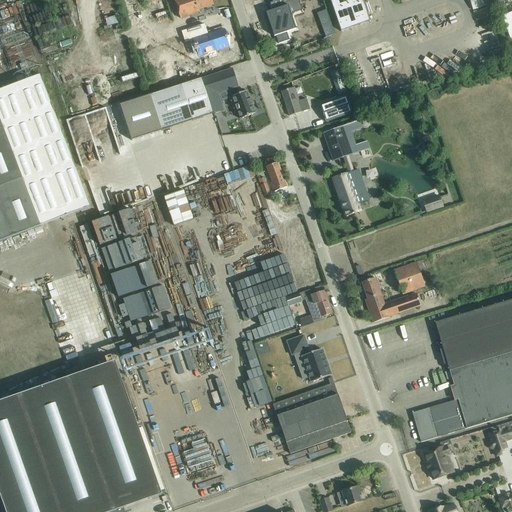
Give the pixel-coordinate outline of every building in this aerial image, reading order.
[(174,0),(181,18),(190,15),(200,12),(199,9),(213,5),(211,0),(174,0)] [(272,10),(267,12),(274,36),(275,36),(278,44),(289,40),(287,32),(295,29),(290,13),(302,9),(301,7),(299,0),(271,0),(272,2),(270,3),(272,10)] [(330,0),(341,31),(370,21),(363,0),(330,0)] [(331,22),(322,25),(326,37),(335,33),(331,22)] [(203,24),(179,32),(184,44),(191,41),(196,57),(206,54),(208,60),(216,57),(215,51),(228,47),(223,31),(207,36),(203,24)] [(162,130),(193,120),(223,110),(218,93),(238,86),(232,69),(182,85),(151,95),(162,130)] [(339,69),(331,72),(333,80),(341,77),(339,69)] [(0,241),(90,207),(40,76),(0,90),(0,241)] [(299,101),(294,87),(281,91),(289,116),(310,109),(306,99),(299,101)] [(247,91),(232,97),(240,118),(255,113),(247,91)] [(347,96),(320,105),(326,122),(330,121),(353,113),(347,96)] [(335,161),(349,156),(354,155),(351,147),(344,126),(334,130),(325,133),(335,161)] [(278,162),(268,166),(266,167),(272,183),(270,184),(274,192),(287,187),(278,162)] [(332,179),(346,216),(361,211),(358,204),(368,201),(357,170),(332,179)] [(258,180),(264,195),(270,193),(265,177),(258,180)] [(424,259),(416,261),(379,273),(381,279),(395,274),(402,295),(425,287),(419,269),(427,266),(424,259)] [(293,275),(298,288),(306,285),(302,272),(293,275)] [(368,299),(365,300),(366,300),(368,299),(371,309),(369,310),(371,315),(373,315),(375,322),(373,322),(373,323),(389,318),(388,316),(420,305),(416,294),(384,305),(375,278),(362,282),(368,299)] [(311,290),(291,298),(256,311),(266,337),(270,335),(267,324),(263,314),(288,305),(289,307),(303,301),(302,300),(306,299),(314,322),(323,319),(322,317),(332,313),(324,291),(313,295),(311,290)] [(454,400),(412,413),(421,442),(430,439),(511,415),(511,299),(435,323),(454,385),(458,399),(454,400)] [(84,319),(0,355),(0,385),(95,343),(84,319)] [(309,355),(307,349),(308,349),(303,336),(288,342),(292,354),(301,351),(307,368),(300,371),(303,380),(310,377),(311,382),(330,375),(321,350),(309,355)] [(115,361),(0,401),(0,493),(6,511),(124,511),(123,508),(162,495),(115,361)] [(352,436),(347,423),(346,424),(336,396),(242,428),(256,468),(305,451),(306,453),(352,436)] [(511,438),(511,426),(501,430),(500,428),(499,429),(499,430),(489,434),(491,441),(490,442),(489,442),(489,443),(488,444),(488,445),(488,447),(489,449),(490,449),(491,450),(492,450),(493,450),(495,450),(496,456),(502,454),(501,450),(507,448),(504,441),(511,438)] [(449,445),(442,447),(424,454),(433,479),(451,473),(445,456),(452,453),(453,453),(454,451),(454,450),(454,449),(454,448),(453,446),(452,446),(451,445),(450,445),(449,445)] [(342,492),(343,496),(347,506),(363,501),(358,486),(342,492)] [(511,493),(498,498),(501,508),(506,507),(507,511),(510,511),(511,511),(511,493)] [(319,500),(323,511),(328,511),(333,511),(328,497),(319,500)]
